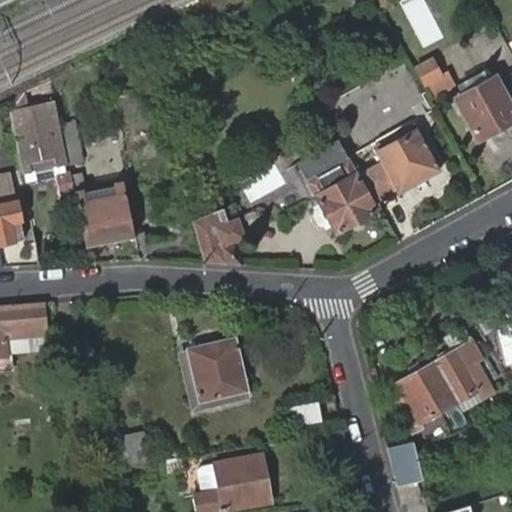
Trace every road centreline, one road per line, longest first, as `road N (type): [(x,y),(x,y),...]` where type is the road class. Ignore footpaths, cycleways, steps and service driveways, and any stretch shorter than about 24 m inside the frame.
road 1 (residential): [(331,293),(150,276),(0,288)]
road 2 (residential): [(331,293),(386,511)]
road 3 (residential): [(511,207),(367,286),(331,293)]
